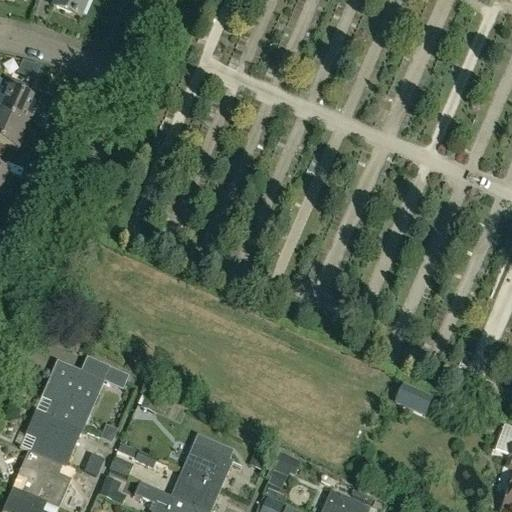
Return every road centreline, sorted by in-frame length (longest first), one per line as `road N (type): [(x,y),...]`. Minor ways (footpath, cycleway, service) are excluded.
road 1 (residential): [(0,357),(124,77)]
road 2 (residential): [(124,77),(0,36)]
